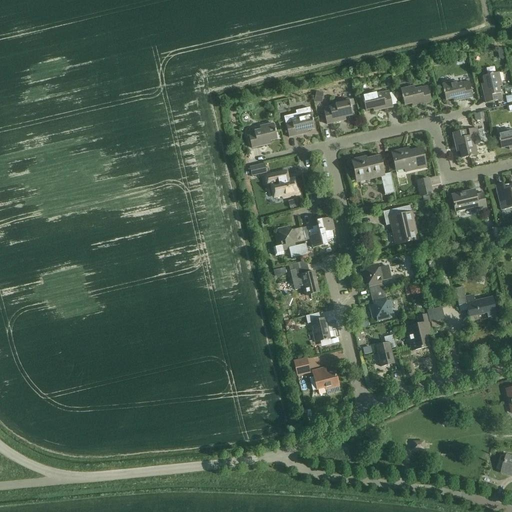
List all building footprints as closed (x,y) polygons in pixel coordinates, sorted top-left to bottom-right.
[(498,73),(482,76),(485,89),(482,90),(486,103),(501,100),(500,95),(499,87),(501,87),(498,73)] [(468,82),(456,85),(455,82),(441,85),(445,100),(457,97),(458,101),(472,98),(468,82)] [(427,87),(415,90),(414,87),(401,90),(404,105),(417,102),(418,105),(431,102),(427,87)] [(315,92),(313,101),(321,103),(323,94),(315,92)] [(388,92),(376,94),(375,92),(361,95),(365,110),(378,107),(379,110),(392,107),(388,92)] [(322,109),(326,124),(340,121),(339,118),(351,115),(348,100),(334,103),(335,106),(322,109)] [(284,117),(288,137),(302,134),(301,131),(314,128),(309,108),(295,111),(296,114),(284,117)] [(473,115),(475,121),(482,119),(481,113),(473,115)] [(247,133),(251,149),(265,145),(264,142),(277,139),(273,124),(260,127),(260,130),(247,133)] [(461,159),(477,155),(474,144),(480,142),(476,128),(452,134),(456,152),(459,152),(461,159)] [(511,132),(511,133),(510,130),(496,133),(500,148),(511,145),(511,132)] [(405,172),(425,167),(421,149),(405,153),(404,149),(391,152),(395,171),(404,169),(405,172)] [(390,174),(383,175),(378,157),(362,161),(361,159),(351,161),(353,172),(356,171),(358,182),(380,177),(384,196),(394,193),(390,174)] [(263,165),(250,168),(251,176),(265,173),(263,165)] [(294,177),(287,178),(285,172),(264,177),(266,185),(270,183),(274,196),(281,194),(282,198),(298,194),(294,177)] [(420,197),(422,197),(430,195),(432,194),(428,179),(416,182),(420,197)] [(511,187),(504,189),(503,184),(495,186),(501,211),(511,208),(511,187)] [(482,194),(475,195),(474,190),(451,196),(455,212),(477,207),(478,210),(486,208),(482,194)] [(398,245),(417,240),(409,206),(382,212),(385,226),(393,224),(398,245)] [(302,229),(305,241),(310,239),(312,248),(326,245),(325,238),(331,236),(330,231),(333,231),(330,218),(316,221),(317,226),(312,227),(313,235),(310,235),(308,227),(302,229)] [(305,241),(302,229),(291,231),(290,227),(278,230),(279,234),(274,235),(277,248),(273,249),(275,257),(283,255),(282,250),(285,250),(287,259),(299,256),(300,262),(309,260),(307,252),(305,244),(294,247),(293,244),(305,241)] [(486,230),(489,243),(498,241),(496,228),(486,230)] [(313,273),(309,274),(306,261),(288,266),(294,291),(303,289),(305,296),(318,293),(313,273)] [(371,295),(383,292),(380,281),(391,279),(388,265),(377,268),(377,265),(364,268),(365,272),(361,273),(364,285),(368,284),(371,295)] [(284,269),(273,271),(274,277),(286,274),(284,269)] [(408,287),(410,296),(420,294),(418,285),(408,287)] [(473,296),(464,298),(462,288),(455,289),(459,307),(465,305),(468,318),(486,314),(487,319),(496,317),(492,298),(475,302),(473,296)] [(383,292),(371,295),(373,305),(369,306),(371,318),(376,317),(377,322),(389,319),(388,315),(392,314),(389,302),(385,302),(383,292)] [(324,319),(319,320),(318,314),(305,317),(307,324),(311,323),(312,331),(311,331),(313,343),(329,339),(324,319)] [(405,329),(411,352),(428,348),(423,330),(429,329),(426,315),(416,318),(418,325),(405,329)] [(375,347),(380,367),(394,364),(390,349),(396,348),(393,336),(383,338),(385,345),(375,347)] [(292,361),(296,376),(310,373),(306,358),(292,361)] [(461,364),(464,373),(474,370),(472,362),(461,364)] [(314,377),(308,378),(312,391),(317,390),(325,388),(325,390),(326,395),(339,392),(338,387),(334,372),(326,374),(325,368),(313,371),(314,377)] [(412,443),(411,451),(423,451),(423,443),(412,443)] [(511,456),(509,455),(503,472),(511,475),(511,456)]
